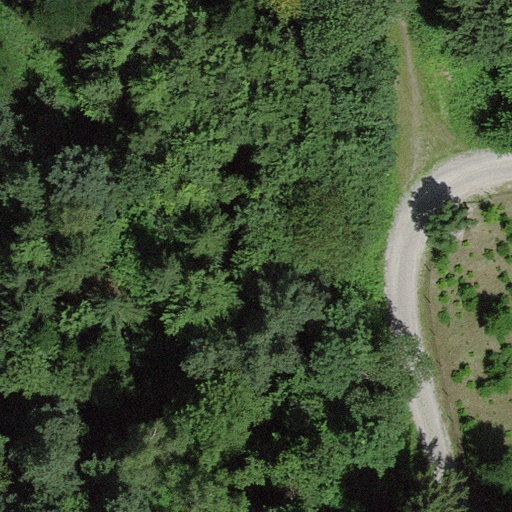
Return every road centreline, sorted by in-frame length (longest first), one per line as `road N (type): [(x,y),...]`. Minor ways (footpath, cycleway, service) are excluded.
road 1 (track): [(511,167),(414,178),(395,268),(459,511)]
road 2 (track): [(393,0),(414,178)]
